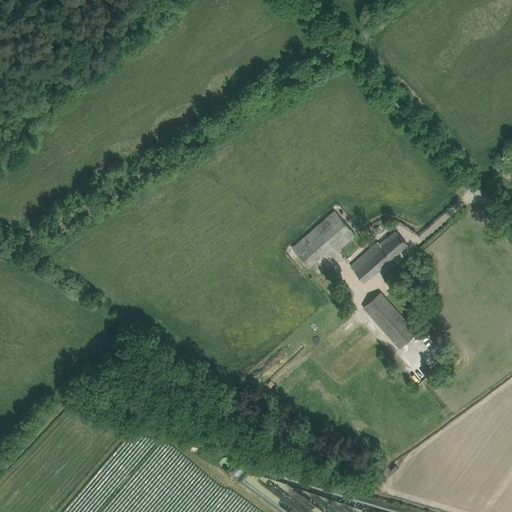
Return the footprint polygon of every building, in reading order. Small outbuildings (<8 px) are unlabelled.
[(335,210),(316,226),(334,246),(337,251),(357,235),(335,210)] [(375,245),(389,261),(390,259),(391,260),(408,244),(396,231),(388,237),(390,240),(382,247),(378,242),(375,245)] [(389,261),(375,245),(351,266),(358,274),(365,282),(375,273),(389,261)] [(373,299),(363,307),(370,314),(399,348),(409,339),(417,332),(390,302),(398,294),(394,289),(385,297),(381,292),(373,299)] [(97,433),(102,428),(96,421),(91,425),(97,433)] [(39,452),(30,463),(36,468),(46,457),(39,452)]
